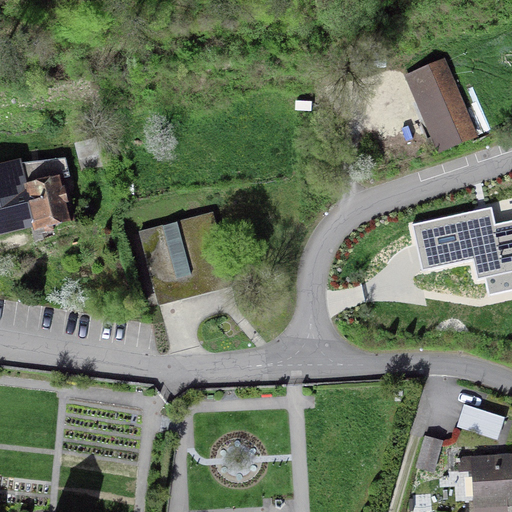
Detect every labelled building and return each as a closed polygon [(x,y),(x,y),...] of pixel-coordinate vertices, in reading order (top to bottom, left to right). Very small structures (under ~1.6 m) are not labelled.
[(444,63),(407,78),(436,151),(474,136),(444,63)] [(22,165),(32,218),(34,229),(75,221),(67,181),(63,157),(22,165)] [(0,224),(32,218),(22,165),(0,169),(0,224)] [(491,211),(413,228),(423,273),(474,261),(478,282),(484,281),(488,300),(511,295),(511,222),(495,227),(491,211)] [(213,218),(143,239),(163,310),(234,290),(213,218)] [(444,443),(424,438),(415,469),(435,475),(444,443)] [(511,455),(470,458),(473,511),(507,511),(507,509),(511,508),(511,455)]
